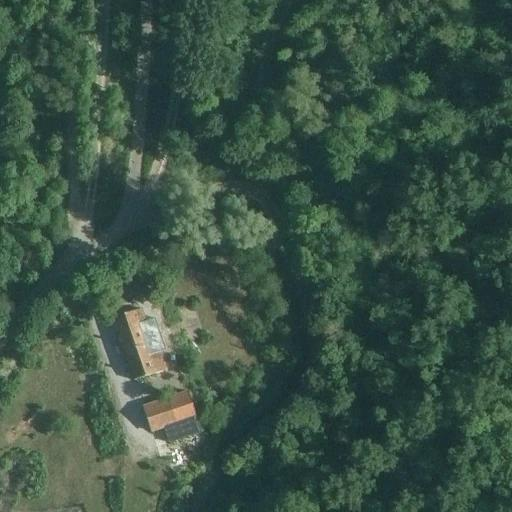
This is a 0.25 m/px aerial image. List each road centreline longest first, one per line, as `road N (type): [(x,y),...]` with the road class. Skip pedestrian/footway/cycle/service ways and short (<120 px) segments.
road 1 (unclassified): [(74,253),(123,227),(146,0)]
road 2 (unclassified): [(74,253),(63,0)]
